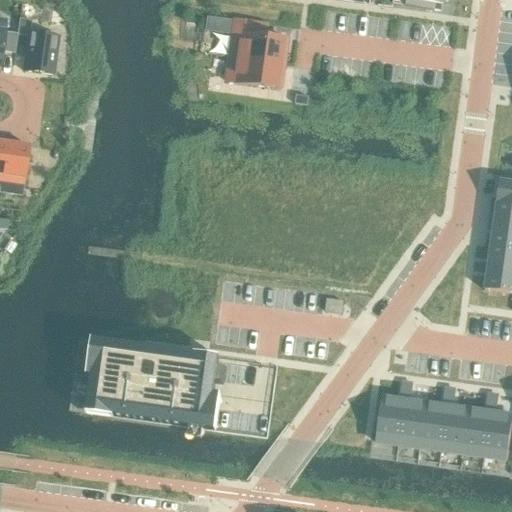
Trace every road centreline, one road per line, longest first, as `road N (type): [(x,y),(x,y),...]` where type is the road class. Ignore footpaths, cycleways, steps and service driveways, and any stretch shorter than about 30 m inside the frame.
road 1 (residential): [(405,299),(139,258)]
road 2 (residential): [(483,64),(462,220),(405,299)]
road 3 (residential): [(483,64),(302,40),(297,79)]
road 4 (residential): [(378,336),(249,511)]
road 5 (residential): [(378,336),(511,355)]
road 6 (residential): [(0,135),(35,140),(42,89),(0,83)]
